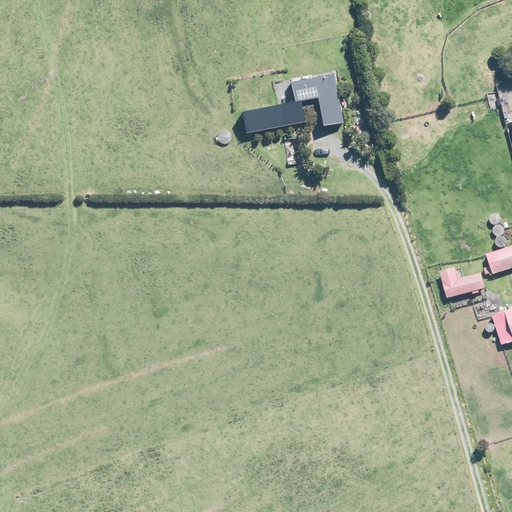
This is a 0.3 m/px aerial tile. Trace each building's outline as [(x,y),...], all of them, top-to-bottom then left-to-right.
[(294,85),(298,103),(245,114),(250,135),(306,123),(302,104),(321,100),(327,128),(344,124),(334,76),(294,85)] [(490,216),(501,251),(511,247),(511,246),(502,213),(490,216)] [(495,276),(511,270),(511,249),(489,257),(495,276)] [(483,275),(466,280),(461,281),(458,270),(443,274),(450,301),(487,290),(483,275)] [(511,312),(495,318),(504,347),(511,344),(511,312)]
